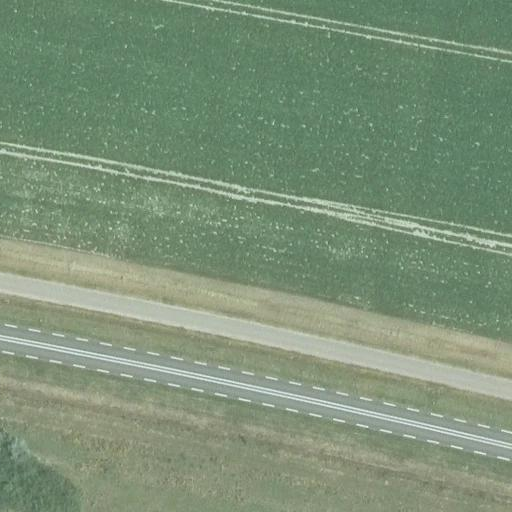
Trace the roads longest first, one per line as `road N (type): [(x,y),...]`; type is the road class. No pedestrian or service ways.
road 1 (unclassified): [(0,279),(168,310),(511,393)]
road 2 (primary): [(0,340),(511,448)]
